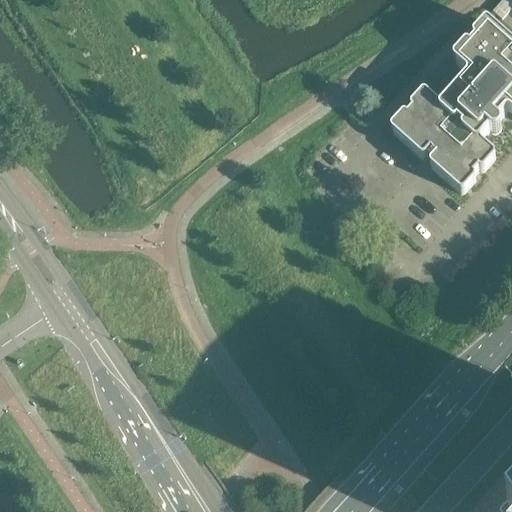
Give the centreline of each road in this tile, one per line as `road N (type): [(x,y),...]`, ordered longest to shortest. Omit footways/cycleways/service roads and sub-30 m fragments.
road 1 (tertiary): [(195,511),(65,303)]
road 2 (secondary): [(511,327),(371,492)]
road 3 (tertiary): [(65,303),(41,246),(0,198)]
